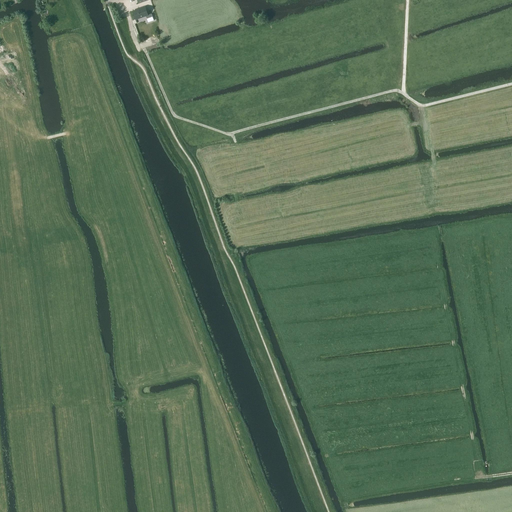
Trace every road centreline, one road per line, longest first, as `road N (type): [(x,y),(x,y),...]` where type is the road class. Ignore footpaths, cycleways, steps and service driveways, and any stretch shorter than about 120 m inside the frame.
road 1 (track): [(511,84),(422,106),(391,90),(229,135),(173,115)]
road 2 (track): [(173,115),(122,5),(108,0)]
